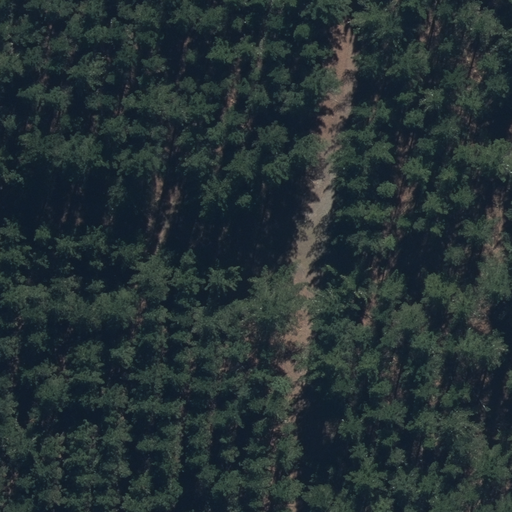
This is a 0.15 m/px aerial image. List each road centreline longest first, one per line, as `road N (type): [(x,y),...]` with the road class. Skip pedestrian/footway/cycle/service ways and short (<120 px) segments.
road 1 (track): [(384,0),(322,511)]
road 2 (track): [(0,217),(356,258)]
